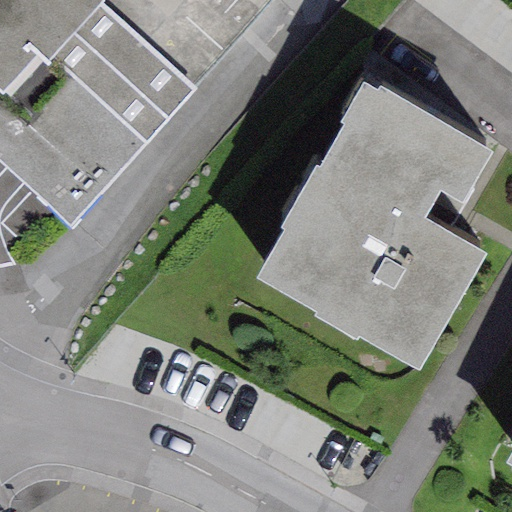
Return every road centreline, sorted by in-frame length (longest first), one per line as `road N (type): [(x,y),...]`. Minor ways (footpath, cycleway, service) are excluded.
road 1 (residential): [(0,399),(164,453),(274,511)]
road 2 (unknown): [(370,511),(511,328)]
road 3 (unknown): [(404,0),(511,83)]
